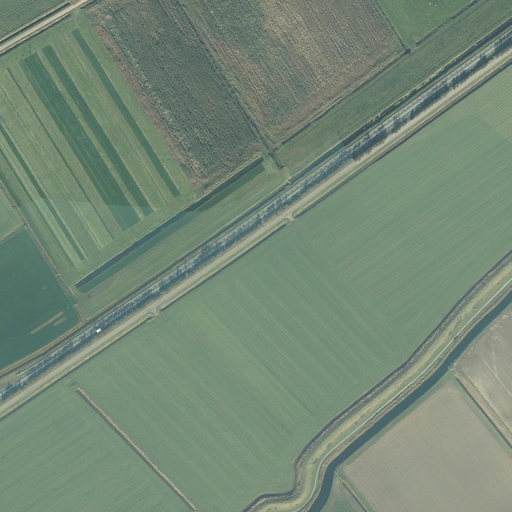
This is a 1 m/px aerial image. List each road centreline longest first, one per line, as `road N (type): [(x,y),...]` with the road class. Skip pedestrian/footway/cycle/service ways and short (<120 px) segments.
road 1 (primary): [(0,396),(511,35)]
road 2 (unclassified): [(0,411),(511,50)]
